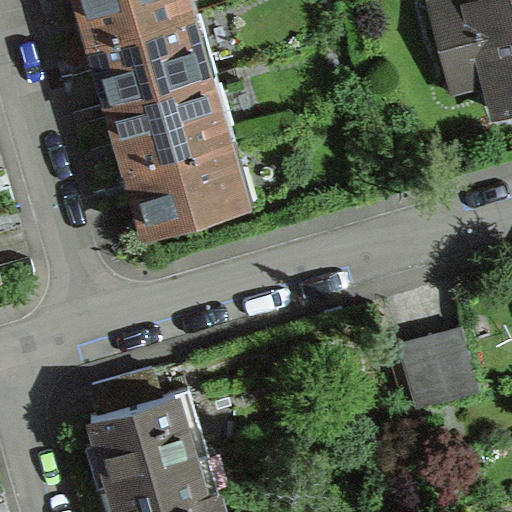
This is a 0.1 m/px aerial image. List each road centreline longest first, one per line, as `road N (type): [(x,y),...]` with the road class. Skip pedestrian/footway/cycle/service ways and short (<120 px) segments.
road 1 (residential): [(91,334),(511,209)]
road 2 (residential): [(0,0),(91,334)]
road 3 (residential): [(5,357),(51,511)]
